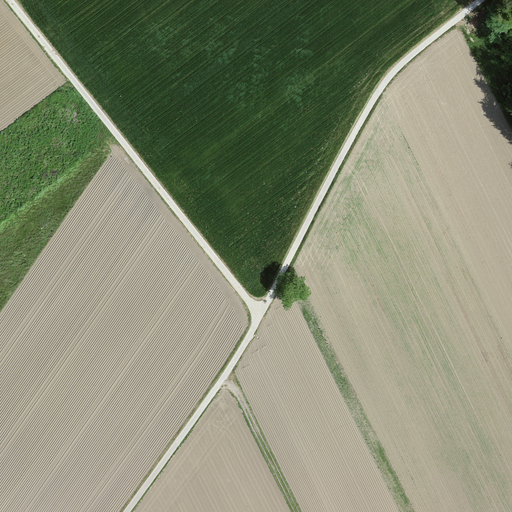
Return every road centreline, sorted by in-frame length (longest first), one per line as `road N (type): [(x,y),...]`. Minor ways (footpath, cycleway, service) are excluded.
road 1 (track): [(260,316),(9,0)]
road 2 (track): [(483,0),(386,83),(260,316)]
road 3 (track): [(260,316),(128,511)]
road 4 (track): [(225,373),(295,511)]
